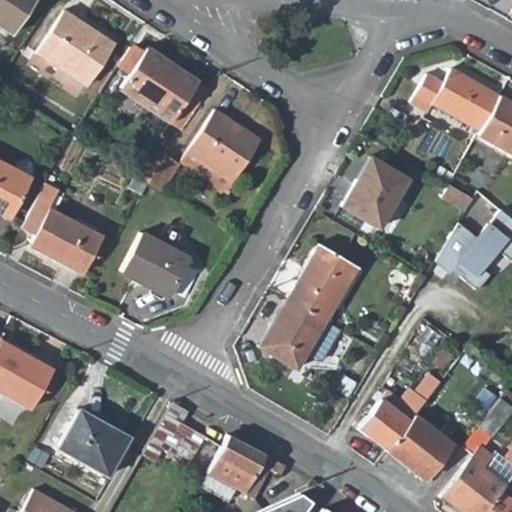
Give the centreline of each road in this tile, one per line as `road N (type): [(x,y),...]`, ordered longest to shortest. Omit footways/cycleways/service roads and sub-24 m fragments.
road 1 (residential): [(336,112),(183,380)]
road 2 (residential): [(397,511),(183,380)]
road 3 (residential): [(183,380),(0,281)]
road 4 (residential): [(161,0),(336,112)]
road 5 (unknown): [(301,451),(369,336),(407,291)]
road 6 (residential): [(407,11),(282,0)]
road 7 (residential): [(336,112),(407,11)]
